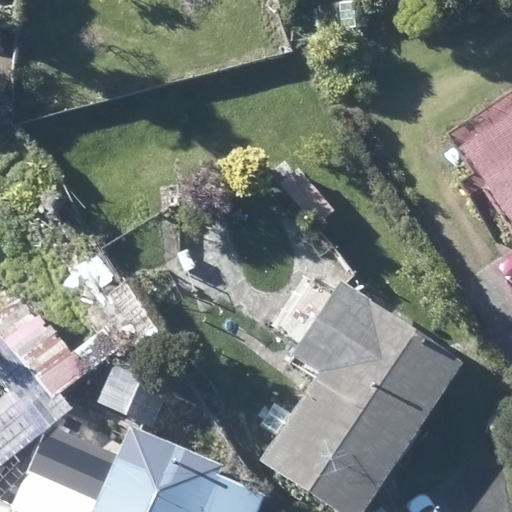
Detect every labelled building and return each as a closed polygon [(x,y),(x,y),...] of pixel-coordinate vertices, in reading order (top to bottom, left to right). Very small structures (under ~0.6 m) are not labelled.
[(332,6),(335,31),(360,29),(357,4),(332,6)] [(511,109),(437,161),(498,250),(509,243),(511,248),(511,247),(511,109)] [(271,189),(291,216),(311,201),(290,174),(271,189)] [(385,461),(442,372),(318,293),(290,337),(274,362),(304,382),(246,471),(309,511),(352,511),(363,497),(385,461)] [(103,369),(128,350),(136,344),(101,296),(68,321),(103,369)] [(253,511),(258,504),(218,485),(223,475),(131,432),(119,460),(79,441),(91,413),(63,399),(98,373),(81,349),(70,358),(43,319),(7,345),(0,334),(0,508),(2,511),(253,511)]
